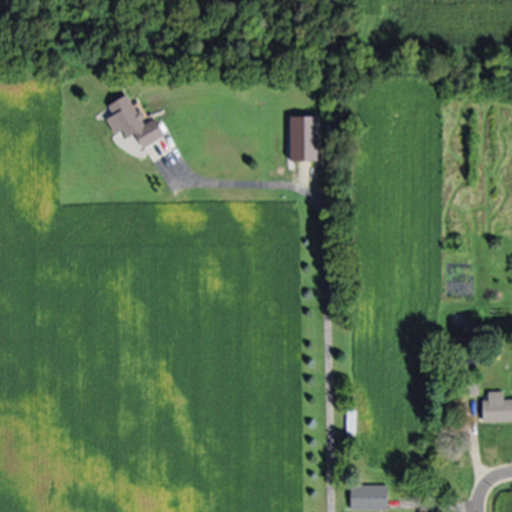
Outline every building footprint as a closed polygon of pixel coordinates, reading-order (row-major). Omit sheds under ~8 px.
[(166,136),(144,149),(135,134),(128,138),(124,130),(117,134),(107,119),(114,115),(109,106),(127,95),(138,112),(142,112),(145,115),(143,120),(145,125),(155,118),(166,136)] [(323,163),(291,163),(291,114),(323,113),(323,163)] [(479,396),(460,397),(459,378),(478,377),(479,396)] [(511,421),(484,423),(482,400),(489,400),(489,394),(503,393),(504,400),(511,399),(511,421)] [(347,411),(356,411),(355,434),(346,434),(347,411)] [(388,486),(387,510),(351,509),(352,484),(388,486)]
